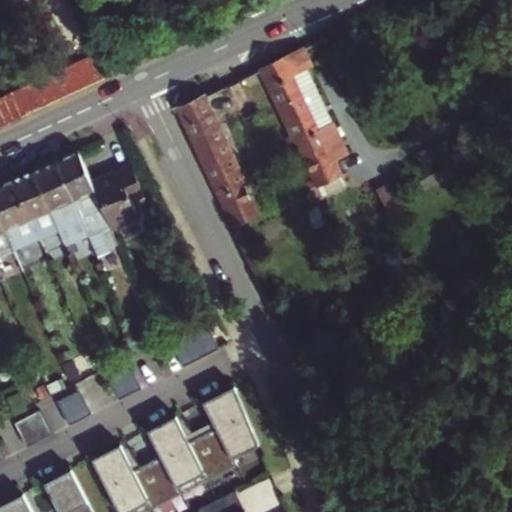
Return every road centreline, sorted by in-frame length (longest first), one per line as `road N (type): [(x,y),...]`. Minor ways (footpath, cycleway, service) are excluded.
road 1 (residential): [(273,338),(0,477)]
road 2 (residential): [(144,82),(273,338)]
road 3 (tertiary): [(144,82),(323,0)]
road 4 (residential): [(273,338),(343,511)]
road 5 (tertiary): [(0,147),(144,82)]
